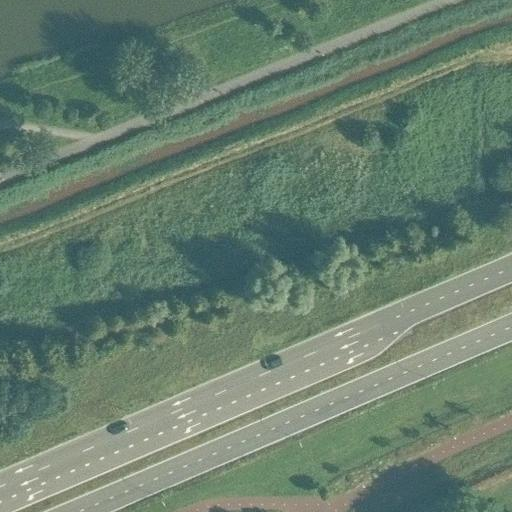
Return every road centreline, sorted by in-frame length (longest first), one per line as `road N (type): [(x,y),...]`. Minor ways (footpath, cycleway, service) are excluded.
road 1 (primary): [(511,267),(0,485)]
road 2 (primary): [(75,511),(511,326)]
